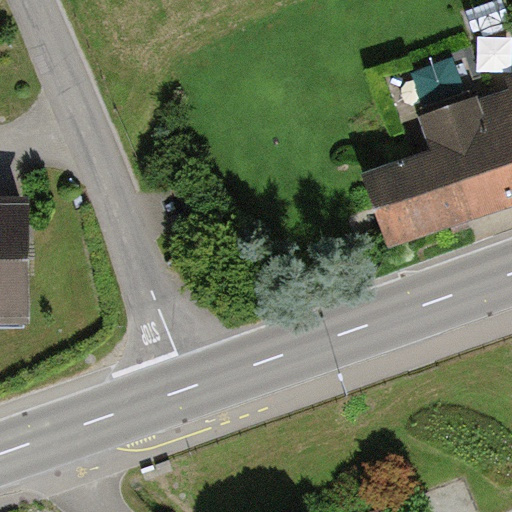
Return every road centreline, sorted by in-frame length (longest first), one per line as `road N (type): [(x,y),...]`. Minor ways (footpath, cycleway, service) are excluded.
road 1 (unclassified): [(192,388),(31,0)]
road 2 (secondary): [(192,388),(511,273)]
road 3 (secondary): [(60,434),(192,388)]
